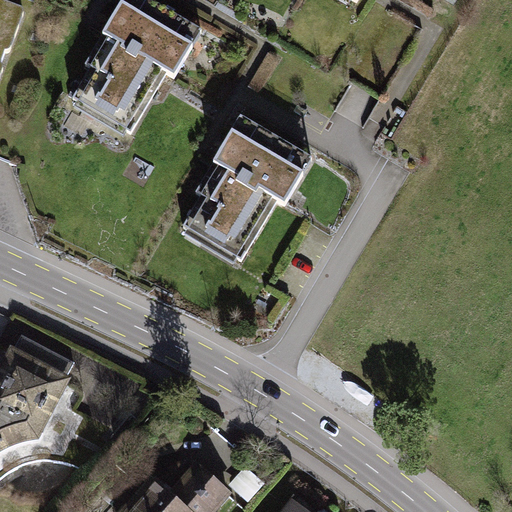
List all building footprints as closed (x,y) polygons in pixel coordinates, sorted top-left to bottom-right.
[(205,43),(133,0),(127,0),(104,39),(113,45),(76,105),(130,138),(164,83),(176,90),(205,43)] [(0,81),(25,16),(0,6),(0,81)] [(318,169),(240,122),(213,166),(224,172),(187,234),(243,268),(278,211),(289,217),(318,169)] [(33,442),(41,440),(71,380),(10,349),(0,367),(0,453),(5,450),(13,445),(25,443),(33,442)] [(151,485),(127,511),(221,511),(233,499),(196,468),(169,500),(151,485)] [(307,511),(296,503),(289,511),(307,511)]
